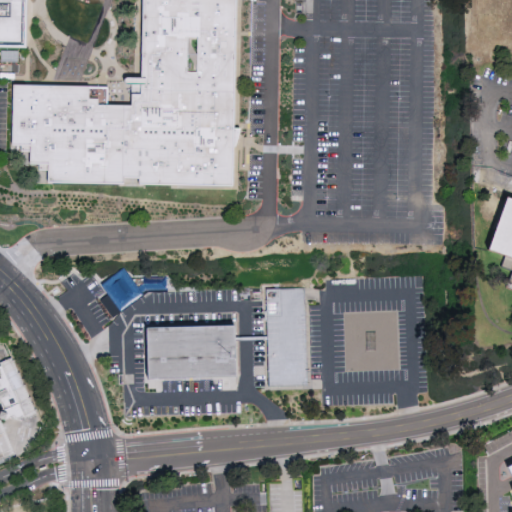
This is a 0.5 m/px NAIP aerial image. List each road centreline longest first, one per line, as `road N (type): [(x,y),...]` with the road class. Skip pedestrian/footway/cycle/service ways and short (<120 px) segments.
road 1 (tertiary): [(511,401),(398,433),(92,461)]
road 2 (residential): [(1,276),(27,252),(56,242),(264,231)]
road 3 (tertiary): [(92,461),(68,366),(0,274)]
road 4 (residential): [(265,193),(268,0)]
